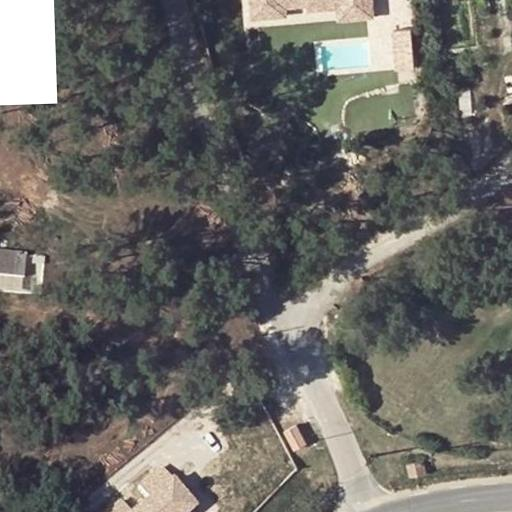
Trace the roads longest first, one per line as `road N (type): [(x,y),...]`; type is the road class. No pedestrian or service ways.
road 1 (residential): [(289,322),(235,201),(174,0)]
road 2 (residential): [(289,322),(380,249),(511,171)]
road 3 (residential): [(369,511),(343,429),(289,322)]
